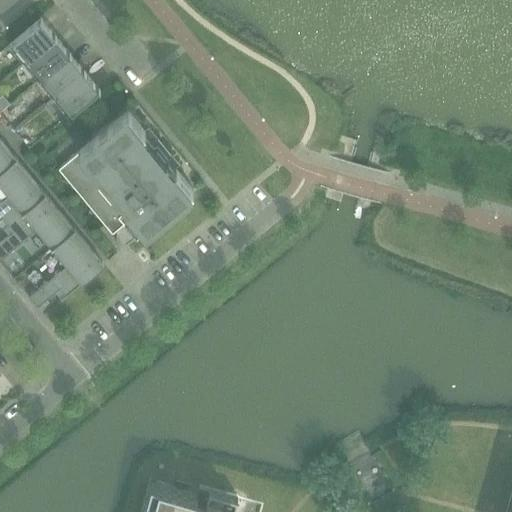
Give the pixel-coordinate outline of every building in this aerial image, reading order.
[(8,45),(23,63),(53,38),(38,20),(8,45)] [(23,63),(38,81),(68,56),(53,38),(23,63)] [(38,81),(53,98),(82,74),(68,56),(38,81)] [(82,74),(53,98),(67,116),(97,92),(82,74)] [(60,166),(106,223),(114,231),(141,209),(148,218),(160,208),(163,212),(163,213),(164,214),(194,190),(176,168),(174,170),(143,134),(145,132),(128,110),(60,166)] [(0,171),(16,158),(16,157),(15,158),(0,139),(0,171)] [(6,225),(45,193),(45,192),(44,193),(16,159),(17,158),(16,158),(0,171),(0,183),(9,194),(0,201),(0,218),(1,217),(7,224),(6,225)] [(51,247),(52,247),(75,228),(74,227),(73,228),(45,194),(46,193),(45,193),(6,225),(7,226),(8,225),(13,231),(0,242),(0,259),(37,228),(52,246),(51,247)] [(75,228),(52,247),(52,248),(53,247),(68,264),(29,296),(30,297),(36,305),(39,305),(60,288),(65,294),(61,298),(61,299),(103,264),(74,229),(75,228)] [(233,511),(238,497),(199,487),(197,494),(151,481),(142,511),(233,511)]
